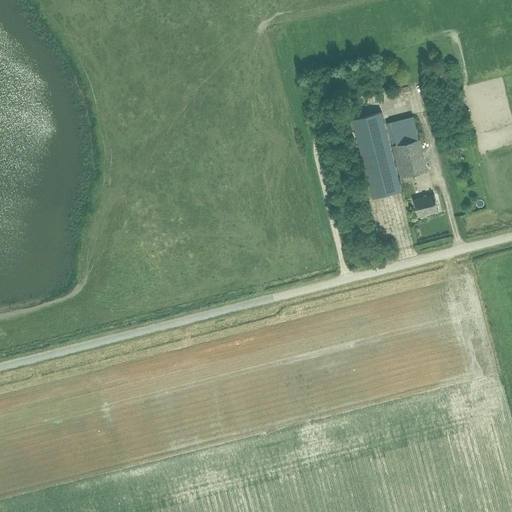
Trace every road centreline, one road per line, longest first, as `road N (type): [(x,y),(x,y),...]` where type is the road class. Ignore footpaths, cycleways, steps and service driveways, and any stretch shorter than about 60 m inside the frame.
road 1 (unclassified): [(0,367),(511,237)]
road 2 (track): [(349,278),(314,153)]
